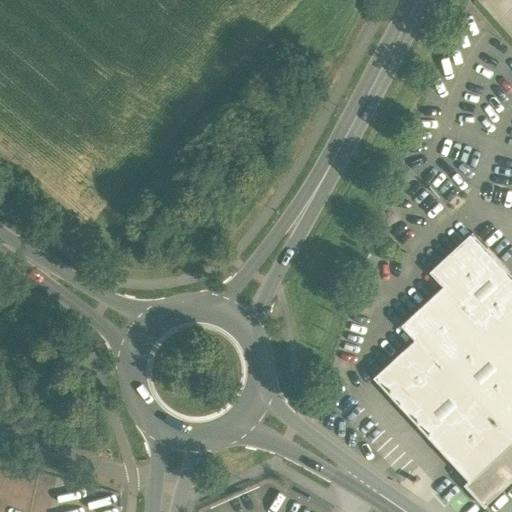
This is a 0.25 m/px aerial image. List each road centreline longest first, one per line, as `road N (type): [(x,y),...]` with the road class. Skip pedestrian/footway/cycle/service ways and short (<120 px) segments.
road 1 (secondary): [(252,338),(360,108)]
road 2 (secondary): [(360,108),(272,243),(212,308)]
road 3 (secondary): [(405,511),(259,390)]
road 4 (secondary): [(236,425),(398,511)]
road 5 (secondary): [(156,319),(0,239)]
road 6 (secondary): [(0,243),(131,353)]
road 7 (secondary): [(418,0),(360,108)]
